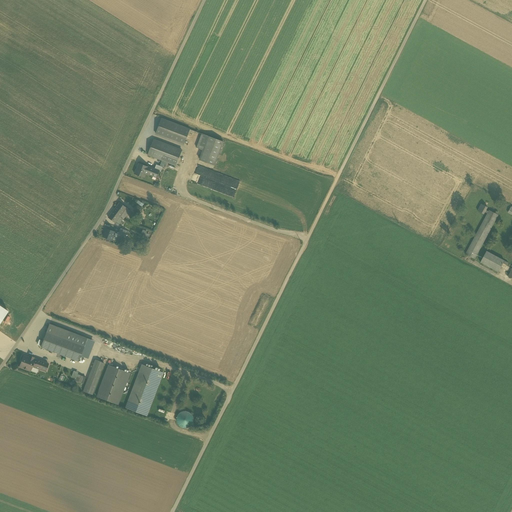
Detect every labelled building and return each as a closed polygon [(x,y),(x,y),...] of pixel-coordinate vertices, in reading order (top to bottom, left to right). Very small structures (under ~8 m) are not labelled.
[(156,134),(184,145),(190,130),(162,119),(156,134)] [(203,151),(208,137),(202,134),(197,148),(203,151)] [(200,160),(215,166),(223,142),(208,137),(203,151),(200,160)] [(162,161),(168,163),(176,166),(182,151),(154,140),(148,155),(162,161)] [(154,169),(140,164),(137,170),(136,169),(134,174),(142,177),(143,173),(146,174),(152,176),(155,170),(154,169)] [(234,197),(240,180),(209,170),(207,177),(194,173),(191,182),(234,197)] [(145,202),(136,198),(135,201),(142,204),(140,208),(142,209),(145,202)] [(120,203),(108,217),(115,223),(120,218),(127,209),(120,203)] [(479,210),(484,213),(488,207),(482,204),(479,210)] [(130,211),(127,209),(120,218),(123,220),(130,211)] [(466,254),(475,259),(499,214),(490,209),(466,254)] [(115,233),(107,229),(104,237),(112,240),(115,233)] [(127,231),(121,229),(118,236),(124,238),(127,231)] [(487,251),(481,262),(498,272),(502,264),(504,260),(487,251)] [(87,339),(49,324),(41,347),(78,361),(80,356),(87,339)] [(94,341),(87,339),(80,356),(88,359),(94,341)] [(29,358),(23,356),(19,367),(30,371),(32,366),(40,369),(43,362),(37,360),(37,361),(33,360),(34,358),(30,356),(29,358)] [(104,363),(95,360),(83,391),(92,395),(104,363)] [(48,365),(43,362),(40,369),(46,372),(48,365)] [(130,373),(109,365),(97,396),(118,405),(130,373)] [(163,373),(142,365),(126,408),(147,416),(163,373)] [(85,377),(78,375),(75,381),(83,384),(85,377)] [(185,411),(184,411),(182,412),(180,413),(179,414),(178,415),(177,417),(177,419),(177,421),(177,423),(178,424),(179,426),(180,427),(182,428),(184,428),(186,428),(187,428),(189,427),(191,426),(192,425),(193,423),(193,422),(194,420),(193,418),(193,416),(192,415),(191,413),(189,412),(187,412),(185,411)]
